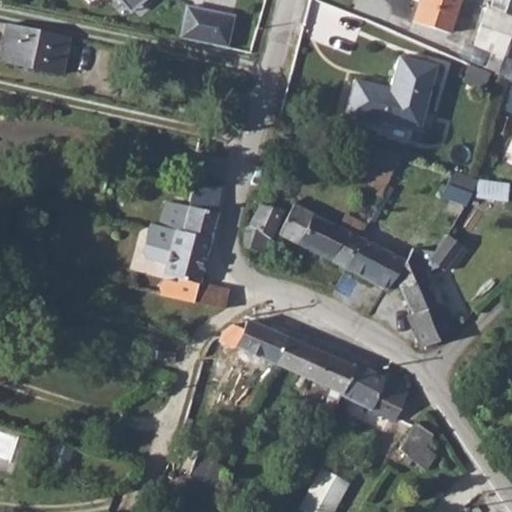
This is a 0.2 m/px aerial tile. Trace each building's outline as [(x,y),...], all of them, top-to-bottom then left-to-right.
[(129,0),(138,11),(151,0),(129,0)] [(422,0),(415,22),(451,34),(462,0),(422,0)] [(236,16),(186,6),(180,37),(229,47),(236,16)] [(472,47),(504,59),(511,37),(511,28),(483,18),(472,47)] [(0,63),(61,76),(69,37),(6,24),(0,53),(0,63)] [(422,129),(438,66),(400,57),(392,89),(355,80),(346,114),(383,123),(384,119),(422,129)] [(511,81),(511,63),(507,62),(501,77),(511,81)] [(360,184),(381,196),(400,164),(379,151),(360,184)] [(467,206),(476,181),(453,173),(444,198),(467,206)] [(511,200),(511,188),(511,183),(478,180),(477,196),(511,200)] [(154,229),(209,242),(218,203),(189,196),(186,208),(161,202),(154,229)] [(278,235),(299,246),(316,213),(295,200),(278,235)] [(257,227),(249,248),(263,253),(281,210),(257,201),(249,223),(257,227)] [(354,238),(361,227),(343,217),(337,226),(316,213),(299,246),(338,267),(354,238)] [(249,223),(243,222),(243,224),(244,232),(245,246),(249,248),(257,227),(249,223)] [(159,290),(160,296),(194,304),(209,242),(154,229),(147,259),(163,263),(161,274),(176,278),(175,282),(164,279),(161,283),(159,290)] [(447,234),(430,260),(445,270),(462,244),(447,234)] [(378,288),(392,281),(397,273),(383,264),(386,258),(354,238),(338,267),(378,288)] [(417,352),(450,336),(413,261),(397,273),(392,281),(406,310),(399,313),(417,352)] [(237,348),(275,366),(288,337),(249,319),(244,329),(234,325),(226,330),(220,343),(233,349),(237,348)] [(275,366),(341,397),(354,367),(288,337),(275,366)] [(387,418),(405,381),(386,372),(383,376),(355,363),(354,367),(341,397),(387,418)] [(431,435),(415,424),(398,449),(424,470),(435,455),(424,446),(431,435)] [(188,476),(219,487),(226,467),(195,457),(188,476)] [(322,468),(299,508),(305,511),(332,511),(349,484),(322,468)]
